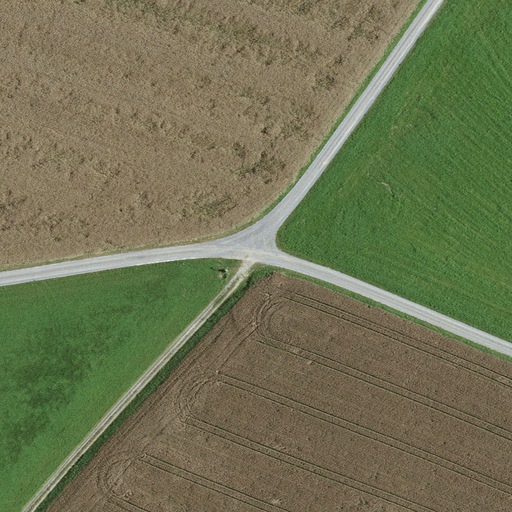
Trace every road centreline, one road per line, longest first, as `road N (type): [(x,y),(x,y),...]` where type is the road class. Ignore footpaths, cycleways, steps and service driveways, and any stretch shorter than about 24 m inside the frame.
road 1 (track): [(263,245),(32,511)]
road 2 (track): [(263,245),(441,0)]
road 3 (track): [(263,245),(511,347)]
road 4 (track): [(263,245),(0,279)]
